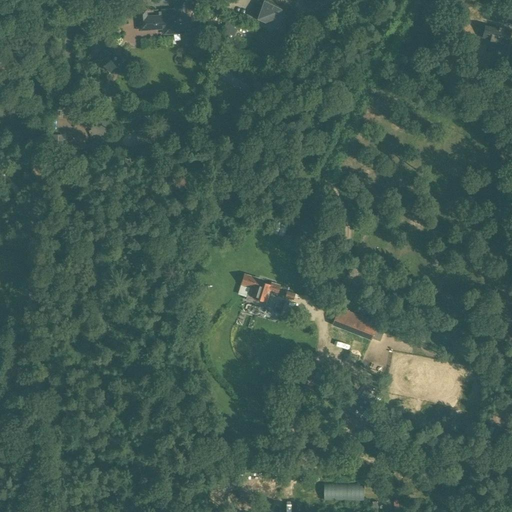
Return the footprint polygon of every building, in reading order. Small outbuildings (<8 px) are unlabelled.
[(147,10),(138,11),(140,31),(163,30),(163,35),(188,33),(186,0),(183,0),(174,1),(174,9),(162,10),(162,15),(148,16),(147,10)] [(268,0),(263,0),(254,19),(260,22),(258,27),(278,35),(286,15),(284,14),(286,8),(268,0)] [(229,19),(221,38),(233,44),(242,25),(229,19)] [(485,25),(482,38),(489,39),(488,40),(494,41),(494,40),(507,43),(508,35),(501,34),(503,28),(492,25),(491,26),(485,25)] [(247,97),(254,85),(234,72),(227,67),(219,79),(247,97)] [(245,274),(242,284),(251,286),(247,299),(260,303),(261,299),(267,301),(270,291),(277,293),(279,287),(259,280),(259,278),(245,274)] [(339,307),(333,323),(371,337),(378,322),(339,307)] [(365,485),(325,485),(325,499),(365,500),(365,485)] [(395,498),(394,510),(406,510),(406,498),(395,498)]
